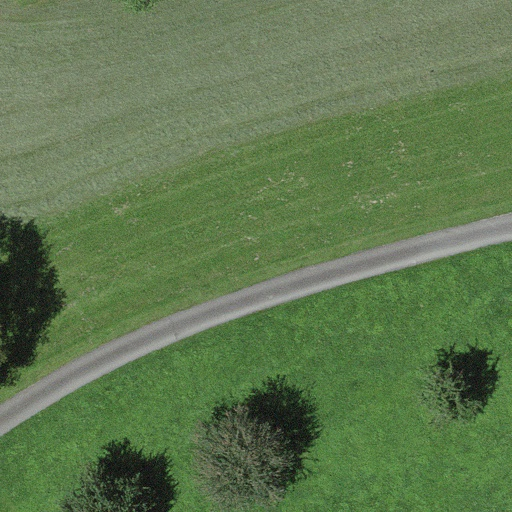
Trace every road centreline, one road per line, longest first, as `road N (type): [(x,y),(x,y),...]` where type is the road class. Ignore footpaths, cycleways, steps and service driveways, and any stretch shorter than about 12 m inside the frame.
road 1 (unclassified): [(0,425),(90,363),(246,296)]
road 2 (track): [(511,224),(246,296)]
